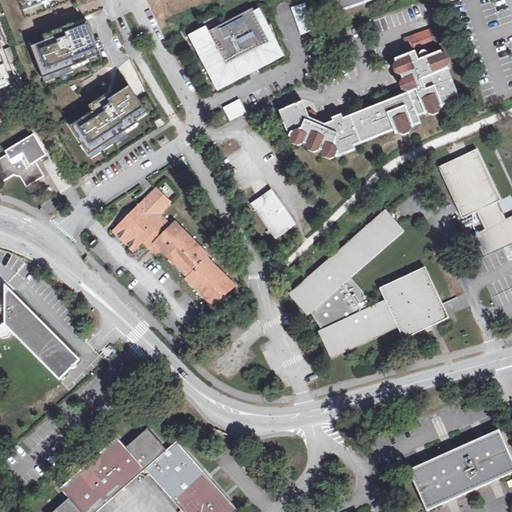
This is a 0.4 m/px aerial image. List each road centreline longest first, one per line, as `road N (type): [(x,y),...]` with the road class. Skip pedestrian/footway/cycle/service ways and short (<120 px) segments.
road 1 (secondary): [(128,319),(200,388),(224,403),(277,414),(511,358)]
road 2 (residential): [(134,0),(194,124),(49,242)]
road 3 (secondary): [(0,234),(111,316),(128,319)]
